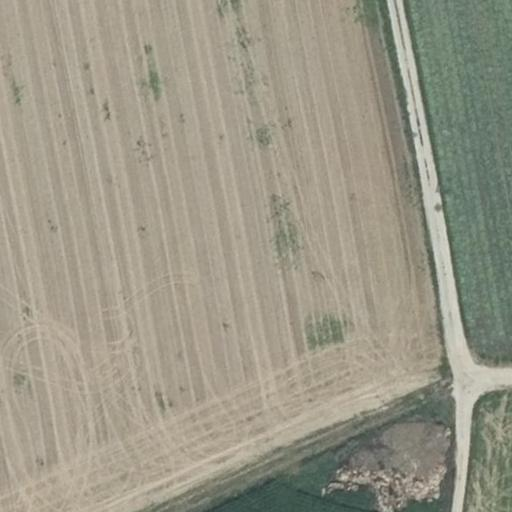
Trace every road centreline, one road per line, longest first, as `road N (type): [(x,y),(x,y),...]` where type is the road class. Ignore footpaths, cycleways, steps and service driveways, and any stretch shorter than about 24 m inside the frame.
road 1 (track): [(465,386),(391,0)]
road 2 (track): [(465,386),(341,431),(169,511)]
road 3 (track): [(455,511),(465,386)]
